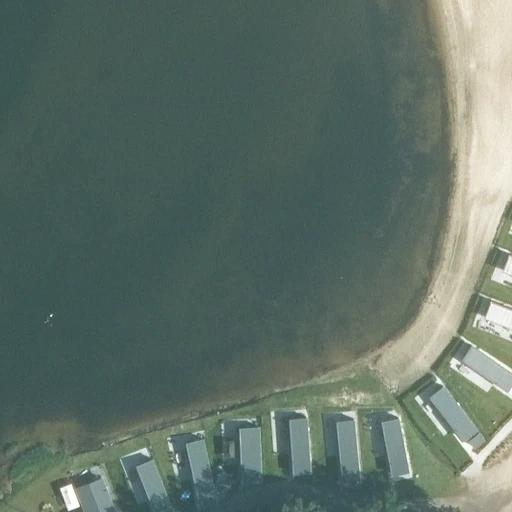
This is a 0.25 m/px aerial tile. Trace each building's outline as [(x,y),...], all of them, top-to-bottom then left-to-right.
[(511,254),(508,253),(501,270),(511,274),(511,254)] [(511,310),(491,302),(484,320),(511,330),(511,310)] [(511,370),(474,344),(461,362),(507,394),(511,387),(511,370)] [(428,399),(463,442),(478,430),(443,387),(428,399)] [(400,414),(381,417),(393,477),(411,474),(400,414)] [(289,416),(292,472),(314,470),(310,415),(289,416)] [(339,418),(342,473),(358,472),(354,417),(339,418)] [(240,483),(259,482),(257,427),(238,427),(240,483)] [(484,439),(478,432),(469,440),(474,447),(484,439)] [(202,438),(184,441),(195,496),(213,492),(202,438)] [(155,456),(137,462),(156,511),(163,511),(175,507),(155,456)] [(287,468),(274,469),(274,478),(287,477),(287,468)] [(360,485),(359,475),(346,476),(347,486),(360,485)] [(229,477),(215,478),(216,488),(230,487),(229,477)] [(404,479),(396,481),(398,493),(407,492),(404,479)] [(114,511),(105,487),(79,497),(85,511),(114,511)] [(217,503),(215,493),(201,496),(203,506),(217,503)]
